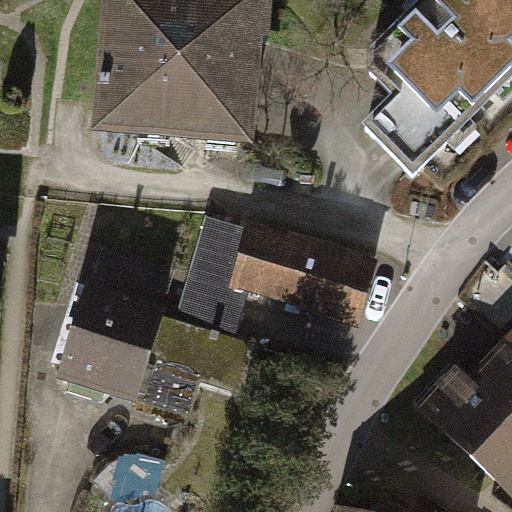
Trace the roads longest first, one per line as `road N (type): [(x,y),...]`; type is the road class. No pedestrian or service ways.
road 1 (residential): [(29,174),(349,199),(445,267)]
road 2 (residential): [(445,267),(336,445),(309,511)]
